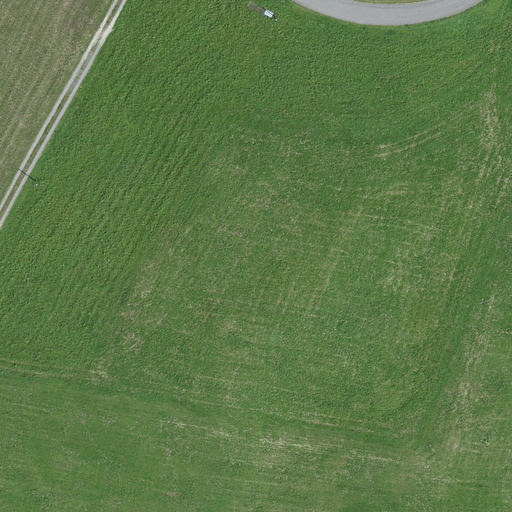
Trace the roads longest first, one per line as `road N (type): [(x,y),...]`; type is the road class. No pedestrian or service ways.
road 1 (track): [(0,222),(117,0)]
road 2 (unclassified): [(465,0),(402,20),(342,16),(307,0)]
